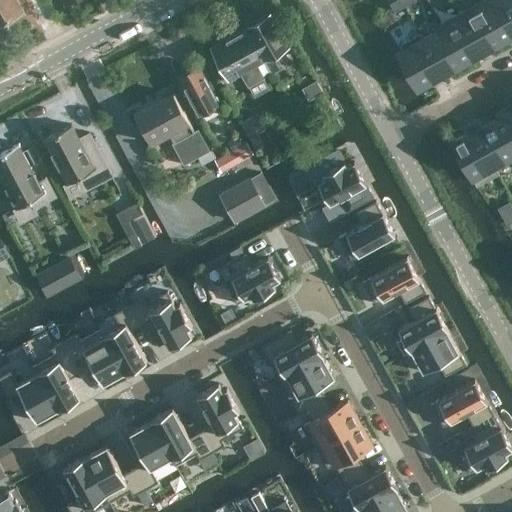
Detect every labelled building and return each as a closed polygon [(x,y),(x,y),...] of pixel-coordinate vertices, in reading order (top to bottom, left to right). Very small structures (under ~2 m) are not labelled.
[(0,0),(0,22),(12,16),(13,17),(21,13),(20,11),(22,10),(17,0),(0,0)] [(405,5),(402,0),(396,0),(390,3),(395,11),(405,5)] [(511,34),(511,10),(506,0),(483,0),(481,1),(502,40),(511,34)] [(502,40),(481,1),(461,12),(482,51),(502,40)] [(482,51),(461,12),(441,23),(462,62),(482,51)] [(270,14),(247,26),(247,27),(264,58),(272,71),(282,66),(274,52),(287,45),(270,14)] [(462,62),(441,23),(440,24),(443,28),(423,39),(442,73),(462,62)] [(247,27),(211,47),(228,77),(240,71),(248,85),(263,77),(255,63),(264,58),(247,27)] [(442,73),(423,39),(415,43),(415,42),(402,49),(422,85),(435,78),(434,77),(439,74),(440,74),(442,73)] [(219,104),(214,95),(199,65),(178,76),(194,106),(198,114),(219,104)] [(316,80),(302,88),(309,100),(322,92),(316,80)] [(174,93),(135,114),(152,144),(169,135),(173,142),(172,143),(183,165),(199,156),(202,163),(214,157),(210,150),(198,128),(194,130),(191,123),(190,123),(174,93)] [(511,109),(494,119),(511,152),(511,109)] [(256,114),(242,122),(248,133),(262,124),(256,114)] [(496,168),(511,159),(511,152),(494,119),(474,131),(497,173),(498,173),(496,168)] [(112,175),(89,132),(79,138),(71,124),(43,139),(67,183),(80,175),(87,189),(112,175)] [(497,173),(474,131),(471,132),(466,135),(465,134),(453,141),(477,184),(497,173)] [(20,144),(19,143),(0,152),(0,177),(16,206),(15,207),(15,208),(30,200),(35,208),(36,207),(35,206),(55,196),(55,197),(56,196),(46,176),(45,177),(38,181),(19,144),(20,144)] [(244,143),(215,159),(221,171),(227,168),(251,154),(245,144),(244,143)] [(33,144),(26,149),(34,164),(42,160),(33,144)] [(324,177),(317,181),(330,204),(341,197),(348,211),(374,196),(354,161),(347,164),(345,160),(322,173),(324,177)] [(264,205),(250,178),(221,194),(235,221),(264,205)] [(359,254),(396,234),(388,220),(377,199),(356,211),(363,223),(347,232),(340,236),(352,258),(359,254)] [(137,202),(115,213),(135,249),(142,245),(128,220),(143,213),(137,202)] [(503,216),(511,210),(511,208),(508,202),(498,208),(503,216)] [(511,220),(511,210),(503,216),(507,223),(511,220)] [(0,239),(0,259),(6,257),(9,255),(0,239)] [(246,252),(217,268),(236,303),(251,295),(253,299),(276,287),(274,283),(281,279),(268,256),(252,265),(246,252)] [(384,298),(400,289),(406,301),(427,290),(418,274),(408,255),(371,276),(372,276),(364,280),(376,302),(384,298)] [(69,257),(37,274),(48,294),(80,277),(69,257)] [(143,297),(130,304),(142,325),(153,318),(169,347),(192,335),(188,328),(192,325),(180,303),(176,305),(167,290),(146,302),(143,297)] [(402,337),(396,341),(403,353),(448,328),(436,307),(435,307),(429,295),(408,307),(414,319),(398,328),(402,337)] [(113,313),(97,322),(100,328),(125,373),(147,361),(130,331),(142,325),(130,304),(113,313)] [(76,333),(64,340),(81,372),(82,371),(76,361),(87,355),(103,384),(124,372),(124,373),(125,373),(100,328),(80,339),(76,333)] [(291,328),(260,345),(279,379),(324,354),(311,332),(297,340),(291,328)] [(448,328),(403,353),(404,355),(411,351),(423,371),(438,363),(445,375),(466,363),(448,330),(449,330),(448,328)] [(54,353),(33,365),(37,372),(57,409),(58,410),(80,397),(70,378),(81,372),(64,340),(51,348),(54,353)] [(324,354),(279,379),(297,412),(325,396),(319,385),(335,376),(323,356),(324,355),(324,354)] [(57,409),(37,372),(17,384),(9,371),(0,375),(0,383),(8,399),(20,392),(36,421),(57,409)] [(452,421),(467,412),(474,424),(495,413),(486,396),(476,378),(439,398),(439,399),(432,403),(444,425),(451,421),(452,421)] [(219,383),(196,395),(212,424),(200,430),(212,451),(225,444),(222,439),(243,427),(235,412),(239,410),(227,388),(223,390),(219,383)] [(325,396),(297,412),(297,413),(305,409),(311,420),(303,424),(315,446),(360,421),(348,399),(332,408),(325,396)] [(173,407),(151,419),(176,464),(196,453),(199,458),(212,451),(200,430),(189,437),(173,407)] [(469,454),(462,458),(470,472),(483,464),(486,469),(508,456),(506,452),(511,448),(511,446),(494,413),(468,428),(475,440),(464,446),(469,454)] [(150,420),(129,432),(145,461),(134,467),(146,488),(158,481),(151,468),(171,457),(175,465),(176,464),(151,419),(150,420)] [(360,421),(315,446),(328,468),(335,463),(341,475),(362,463),(356,452),(372,443),(360,421)] [(85,456),(84,456),(109,501),(130,490),(133,495),(146,488),(134,467),(123,474),(107,445),(86,456),(85,456)] [(84,456),(62,468),(79,498),(67,504),(71,511),(89,511),(109,501),(84,456)] [(352,511),(397,487),(385,465),(369,475),(362,463),(341,475),(348,486),(347,487),(358,507),(352,511)] [(397,487),(352,511),(403,511),(409,509),(397,488),(398,488),(397,487)] [(0,511),(22,511),(15,499),(14,500),(8,491),(0,495),(0,511)] [(251,496),(256,505),(264,501),(259,492),(251,496)] [(293,511),(286,499),(268,509),(264,511),(263,511),(293,511)] [(268,509),(264,501),(256,505),(260,511),(263,511),(264,511),(268,509)]
